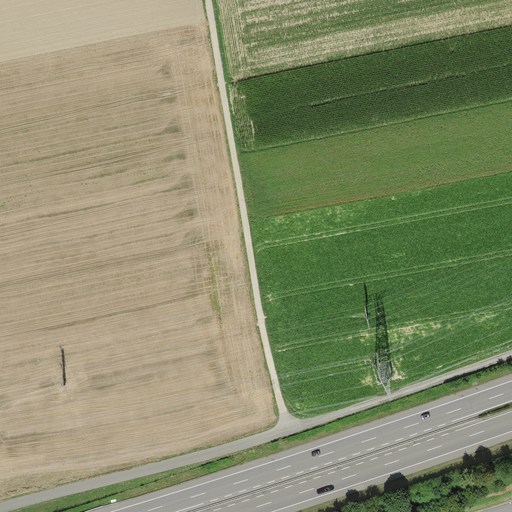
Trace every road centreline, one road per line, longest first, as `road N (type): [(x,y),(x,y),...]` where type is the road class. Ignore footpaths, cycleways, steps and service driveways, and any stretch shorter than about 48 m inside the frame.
road 1 (track): [(0,510),(286,431),(511,354)]
road 2 (track): [(207,0),(255,297),(286,431)]
road 3 (motorway): [(511,390),(142,511)]
road 4 (motorway): [(239,511),(511,420)]
